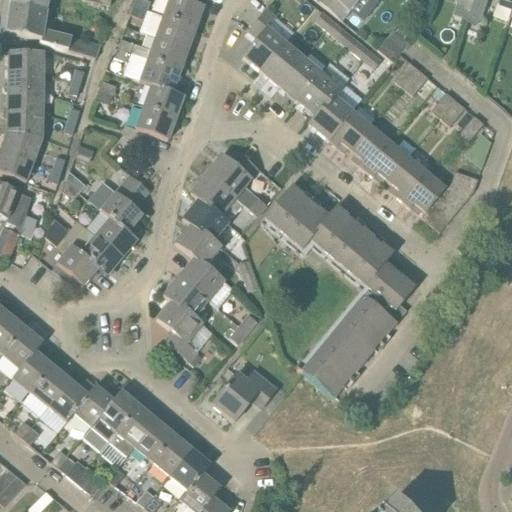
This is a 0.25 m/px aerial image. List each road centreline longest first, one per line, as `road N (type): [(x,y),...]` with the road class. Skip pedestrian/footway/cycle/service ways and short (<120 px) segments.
road 1 (residential): [(349,407),(431,303),(437,279),(430,260),(273,129)]
road 2 (residential): [(137,306),(194,132)]
road 3 (residential): [(243,464),(143,379),(141,357)]
road 4 (residential): [(141,357),(71,363),(67,312)]
